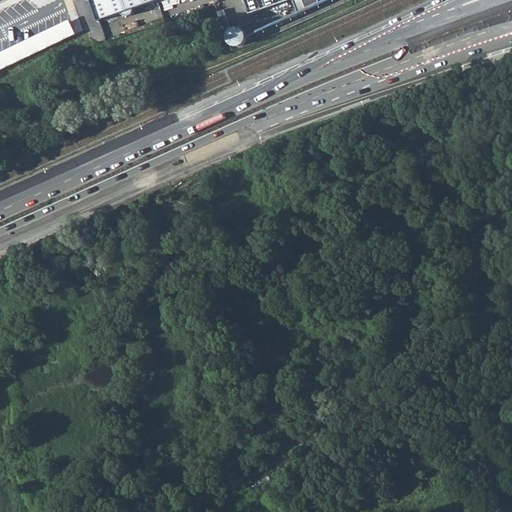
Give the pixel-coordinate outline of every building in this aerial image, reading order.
[(89,1),(91,0),(98,20),(120,13),(121,15),(122,16),(124,17),(127,17),(129,17),(131,16),(132,14),(132,12),(132,9),(156,2),(155,0),(85,0),(86,0),(88,1),(89,1)] [(245,0),(250,14),(259,11),(254,0),(245,0)] [(254,0),(259,11),(290,0),(254,0)] [(0,52),(0,68),(73,34),(67,21),(0,52)] [(271,479),(269,473),(246,483),(249,489),(271,479)] [(302,511),(303,511),(294,490),(285,493),(290,508),(292,507),(293,511),(302,511)]
